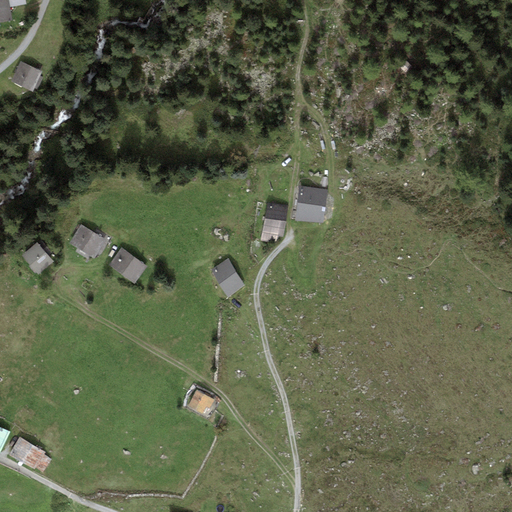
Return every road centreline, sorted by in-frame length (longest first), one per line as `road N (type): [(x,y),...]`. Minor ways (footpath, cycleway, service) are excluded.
road 1 (track): [(296,511),(291,432),(256,293),(264,267),(288,239),(292,216),(305,0)]
road 2 (track): [(297,489),(217,390),(63,295)]
road 3 (track): [(0,457),(108,511)]
